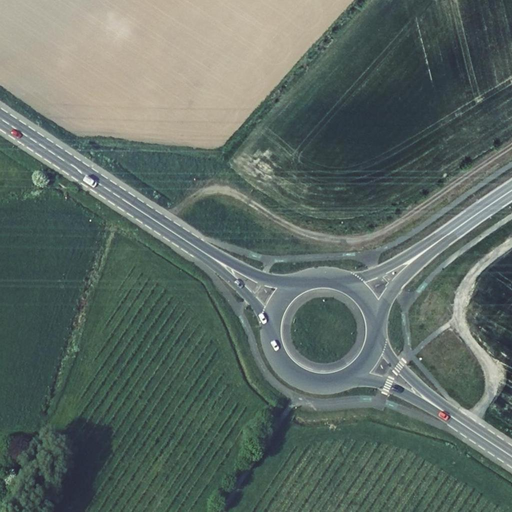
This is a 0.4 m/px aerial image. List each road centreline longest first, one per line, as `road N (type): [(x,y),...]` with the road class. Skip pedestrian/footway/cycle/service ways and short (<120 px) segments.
road 1 (track): [(511,144),(366,236),(297,232),(220,188),(200,191),(164,227)]
road 2 (track): [(511,241),(481,263),(459,294),(461,332),(494,378),(470,430)]
road 3 (primary): [(0,118),(164,227)]
road 4 (primary): [(302,282),(252,273),(164,227)]
road 5 (primary): [(164,227),(251,298),(270,328)]
road 6 (primary): [(339,381),(383,385),(470,430)]
road 7 (primary): [(470,430),(396,364),(377,333)]
road 8 (primary): [(449,233),(371,274),(337,279)]
